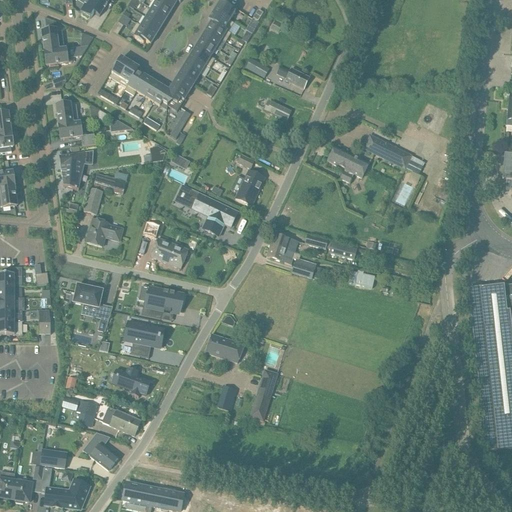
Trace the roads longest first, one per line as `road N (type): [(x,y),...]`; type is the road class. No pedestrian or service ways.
road 1 (unclassified): [(227,295),(373,0)]
road 2 (unclassified): [(511,510),(467,448),(452,305),(450,263),(484,232)]
road 3 (unclassified): [(94,511),(227,295)]
road 4 (unclassified): [(484,232),(471,188),(487,0)]
road 5 (residential): [(227,295),(66,256)]
road 6 (residential): [(28,105),(44,222),(0,220)]
road 7 (residential): [(117,46),(207,101),(212,115)]
